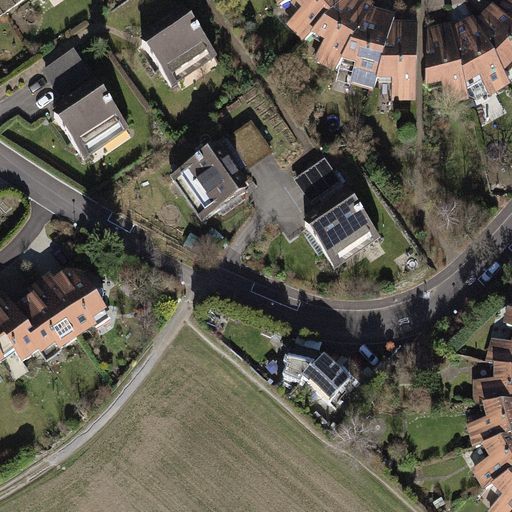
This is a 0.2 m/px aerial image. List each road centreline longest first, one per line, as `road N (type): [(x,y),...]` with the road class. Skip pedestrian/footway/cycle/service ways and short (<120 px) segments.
road 1 (residential): [(57,198),(200,282),(360,328),(427,310)]
road 2 (track): [(0,488),(118,398),(200,282)]
